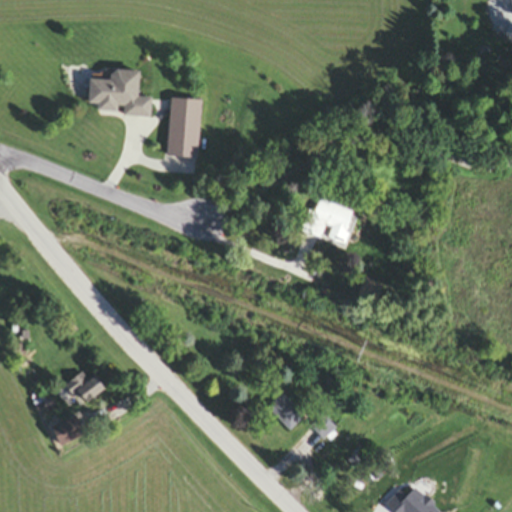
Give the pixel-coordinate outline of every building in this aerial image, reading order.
[(511,14),(511,0),(502,0),(503,2),(509,0),(511,14)] [(149,121),(150,101),(137,100),(138,75),(110,74),(109,84),(88,83),(87,107),(97,107),(96,116),(120,117),(120,119),(149,121)] [(198,161),(200,103),(169,102),(167,160),(198,161)] [(312,218),(342,236),(352,218),(322,201),(312,218)] [(93,380),(88,384),(82,376),(65,388),(81,410),(103,394),(93,380)] [(268,412),(290,434),(305,420),(283,398),(268,412)] [(324,443),(335,432),(323,419),(311,431),(324,443)] [(53,425),(55,446),(84,444),(82,423),(53,425)]
